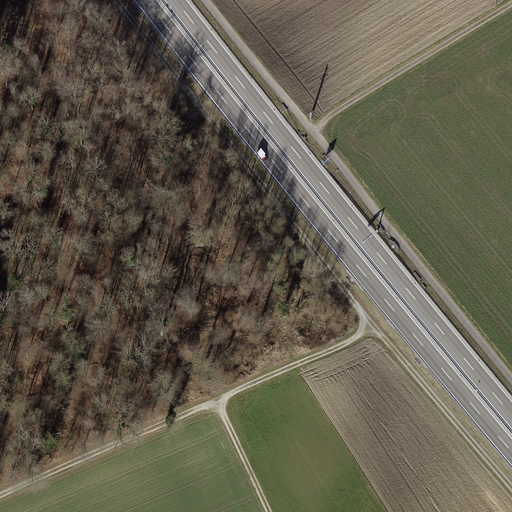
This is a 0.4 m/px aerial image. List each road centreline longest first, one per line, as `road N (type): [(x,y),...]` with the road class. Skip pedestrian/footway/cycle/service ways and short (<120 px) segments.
road 1 (trunk): [(146,0),(511,450)]
road 2 (trunk): [(511,414),(175,0)]
road 3 (track): [(205,0),(511,380)]
road 4 (track): [(115,0),(374,326)]
road 5 (track): [(0,492),(218,402),(374,326)]
road 6 (track): [(511,4),(309,129)]
road 7 (track): [(374,326),(511,487)]
road 8 (track): [(270,511),(218,402)]
